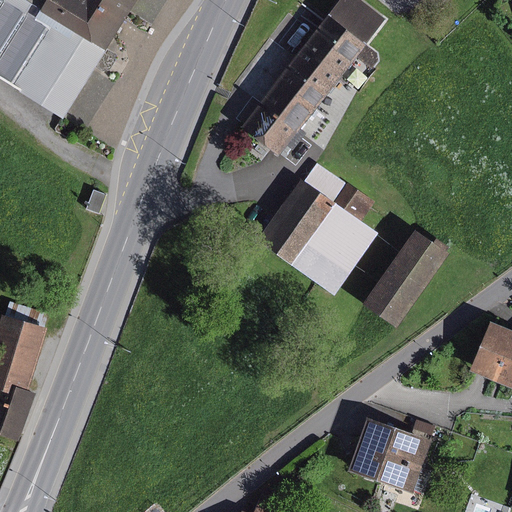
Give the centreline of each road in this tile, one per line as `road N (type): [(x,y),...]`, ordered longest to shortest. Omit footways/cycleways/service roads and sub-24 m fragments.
road 1 (primary): [(227,0),(21,511)]
road 2 (residential): [(211,511),(511,282)]
